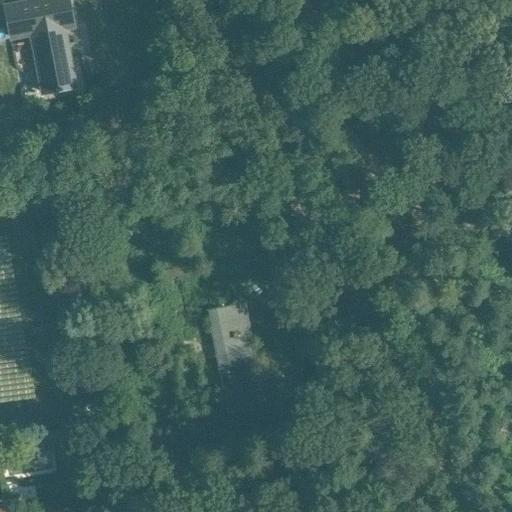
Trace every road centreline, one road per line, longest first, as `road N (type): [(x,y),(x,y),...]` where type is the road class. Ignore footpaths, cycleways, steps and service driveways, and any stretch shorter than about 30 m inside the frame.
road 1 (unclassified): [(423,511),(387,368),(186,0)]
road 2 (track): [(322,250),(511,226)]
